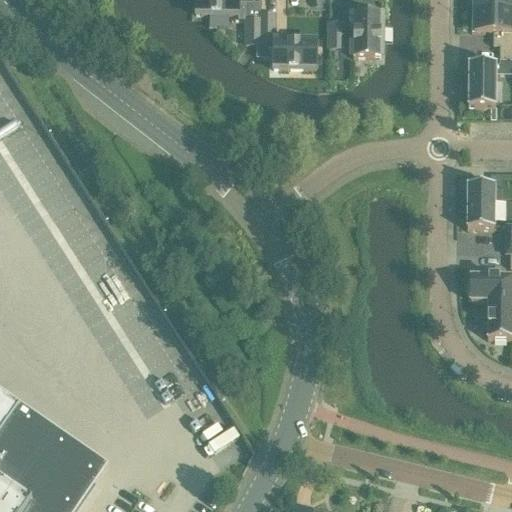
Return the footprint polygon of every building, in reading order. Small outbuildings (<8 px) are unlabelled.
[(201,18),(239,18),(239,0),(195,0),(196,12),(196,18),(201,18)] [(475,2),(475,12),(511,12),(511,0),(471,0),(472,2),(475,2)] [(472,22),(472,36),(494,36),(494,50),(500,50),(511,49),(511,12),(475,12),(474,22),(472,22)] [(317,74),(317,46),(274,46),(274,18),(260,17),(260,23),(247,22),(246,48),(274,49),(273,68),(274,68),(274,73),(279,73),(317,74)] [(353,18),(353,62),(380,62),(381,19),(353,18)] [(343,26),(329,26),(329,52),(343,52),(343,26)] [(511,49),(500,50),(500,63),(511,63),(511,49)] [(496,68),(496,78),(511,77),(511,63),(500,63),(500,68),(496,68)] [(496,68),(469,68),(468,112),(495,112),(496,78),(496,68)] [(500,190),(500,179),(490,179),(490,190),(494,190),(500,190)] [(494,190),(467,190),(467,234),(494,234),(494,190)] [(470,305),(488,305),(511,305),(511,280),(471,280),(471,286),(468,286),(468,300),(470,300),(470,305)] [(488,343),(488,344),(511,344),(511,305),(488,305),(488,343)] [(111,367),(137,350),(125,330),(98,348),(111,367)] [(0,511),(67,511),(85,486),(20,445),(30,429),(0,408),(0,511)]
